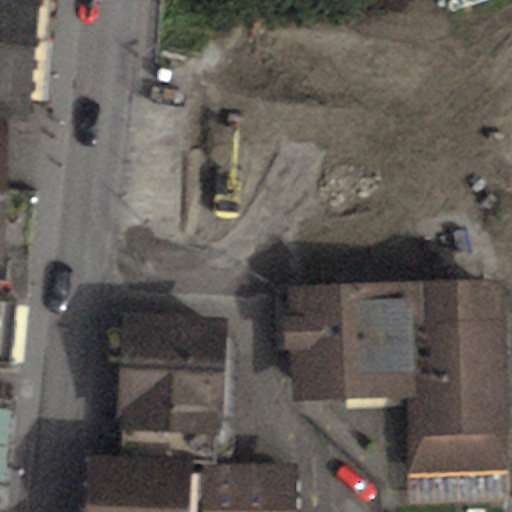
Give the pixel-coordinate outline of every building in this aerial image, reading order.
[(0,0),(0,96),(15,98),(20,49),(24,0),(0,0)] [(323,267),(413,265),(413,195),(322,196),(323,267)] [(402,300),(405,381),(406,422),(412,421),(413,467),(497,463),(491,288),(402,291),(402,300)] [(402,300),(402,291),(297,294),(300,384),(391,381),(405,381),(402,300)] [(0,302),(0,361),(3,362),(9,303),(0,302)] [(134,321),(128,455),(209,459),(215,325),(134,321)] [(98,465),(95,511),(178,511),(180,469),(98,465)] [(205,511),(280,511),(280,474),(205,474),(205,511)]
